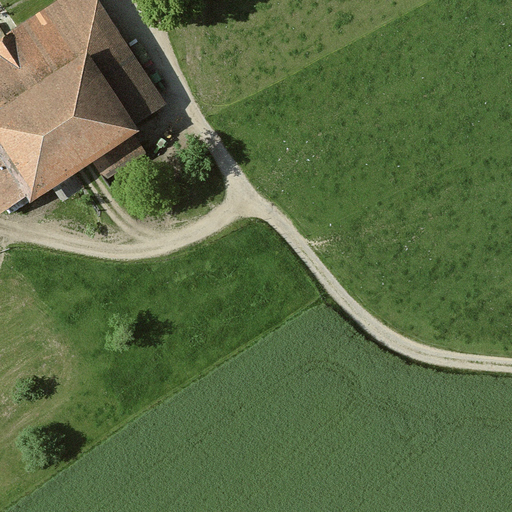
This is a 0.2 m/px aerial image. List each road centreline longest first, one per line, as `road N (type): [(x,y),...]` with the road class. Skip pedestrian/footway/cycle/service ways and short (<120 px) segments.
road 1 (track): [(511,366),(404,347),(365,321),(288,230),(243,191),(129,0)]
road 2 (track): [(243,191),(215,217),(164,242),(115,252),(0,228)]
